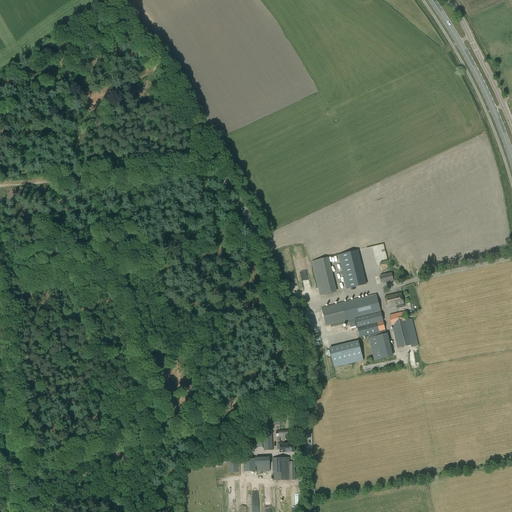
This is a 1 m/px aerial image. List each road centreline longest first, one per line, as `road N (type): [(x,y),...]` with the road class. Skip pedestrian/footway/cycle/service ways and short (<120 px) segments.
road 1 (unclassified): [(311,511),(300,376),(265,260),(119,0)]
road 2 (track): [(282,310),(511,258)]
road 3 (primary): [(511,159),(469,60),(432,0)]
road 4 (unclassified): [(449,0),(511,129)]
